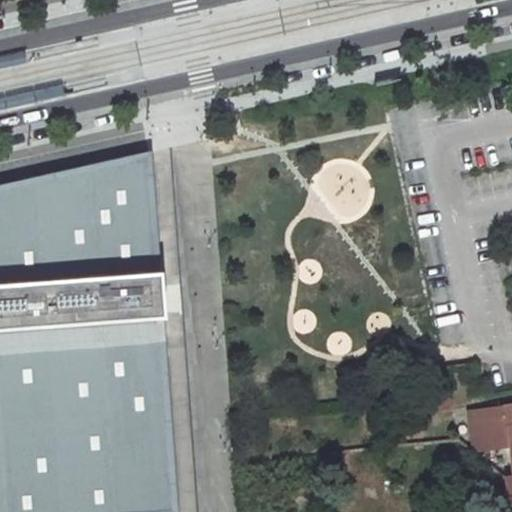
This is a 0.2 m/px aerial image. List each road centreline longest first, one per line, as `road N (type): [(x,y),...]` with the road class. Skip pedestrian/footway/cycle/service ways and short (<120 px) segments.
road 1 (secondary): [(0,121),(511,8)]
road 2 (secondary): [(193,0),(0,43)]
